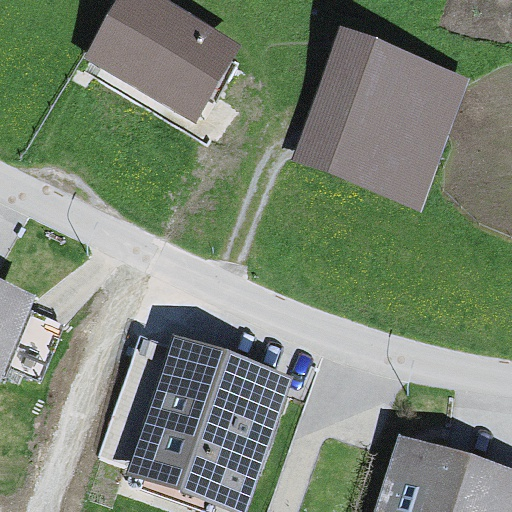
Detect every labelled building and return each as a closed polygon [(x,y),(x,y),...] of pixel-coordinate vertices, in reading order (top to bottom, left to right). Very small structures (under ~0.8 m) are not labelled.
[(112,0),(77,64),(183,123),(225,47),(138,0),(112,0)] [(451,115),(333,69),(283,183),(401,234),(451,115)] [(0,323),(15,292),(0,285),(0,323)] [(222,511),(233,511),(277,383),(167,346),(122,479),(222,511)] [(511,511),(511,481),(384,442),(361,511),(511,511)]
